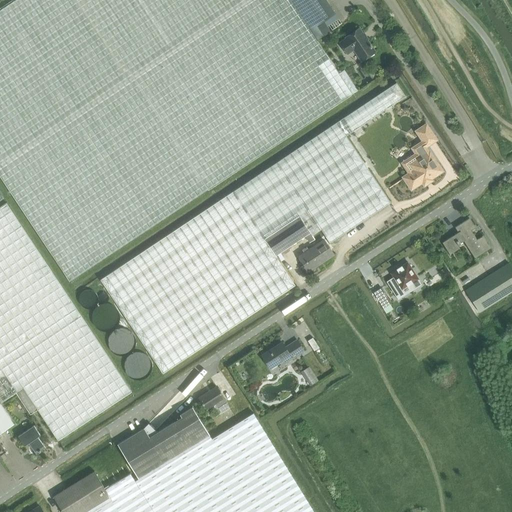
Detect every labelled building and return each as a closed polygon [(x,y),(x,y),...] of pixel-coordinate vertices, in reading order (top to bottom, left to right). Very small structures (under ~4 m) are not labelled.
[(15,0),(0,10),(0,175),(70,282),(358,90),(344,70),(339,73),(317,41),(290,0),(15,0)] [(326,0),(290,0),(317,41),(330,32),(324,21),(335,14),(326,0)] [(362,61),(375,52),(366,39),(367,39),(364,34),(364,35),(359,29),(346,38),(347,39),(341,43),(348,53),(354,49),(362,61)] [(234,191),(101,280),(163,373),(296,285),(276,256),(265,239),(300,216),(304,222),(312,217),(319,227),(321,230),(330,243),(391,203),(346,136),(406,97),(396,83),(234,191)] [(411,173),(404,177),(412,188),(423,181),(425,185),(431,180),(430,178),(442,171),(429,152),(428,153),(424,147),(435,139),(426,126),(418,131),(424,142),(414,148),(419,154),(405,164),(411,173)] [(0,457),(0,456),(0,401),(1,403),(16,392),(23,388),(38,410),(58,440),(132,391),(6,203),(0,207),(0,457)] [(311,232),(304,222),(300,216),(265,239),(276,256),(306,236),(310,243),(319,237),(314,230),(311,232)] [(314,230),(319,227),(312,217),(304,222),(311,232),(314,230)] [(475,258),(491,248),(483,236),(477,239),(472,230),(476,228),(470,218),(455,228),(458,232),(443,242),(450,254),(460,248),(458,244),(464,241),(475,258)] [(309,271),(334,254),(325,240),(299,257),(309,271)] [(392,274),(402,290),(409,286),(412,291),(422,285),(419,279),(408,263),(392,274)] [(480,312),(511,292),(511,267),(509,263),(466,290),(480,312)] [(373,292),(384,308),(391,303),(381,287),(373,292)] [(285,364),(305,351),(297,340),(286,347),(282,343),(262,355),(271,369),(283,360),(285,364)] [(216,387),(199,398),(206,409),(212,405),(215,410),(218,415),(230,408),(227,403),(223,398),(216,387)] [(23,388),(16,392),(31,414),(38,410),(23,388)] [(0,401),(0,433),(15,424),(1,403),(0,401)] [(118,444),(139,478),(210,435),(193,407),(180,414),(182,417),(150,437),(144,428),(118,444)] [(314,511),(259,422),(254,413),(212,439),(210,435),(139,478),(135,481),(131,474),(105,489),(110,497),(85,511),(314,511)] [(37,454),(46,447),(38,436),(40,435),(34,425),(19,436),(25,445),(29,442),(37,454)] [(54,496),(63,511),(85,511),(110,497),(105,489),(94,471),(54,496)]
